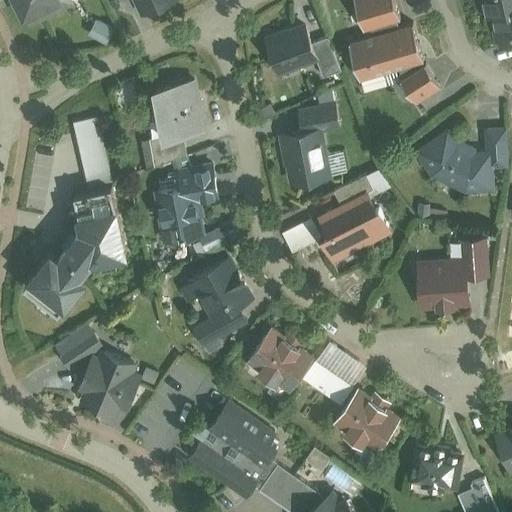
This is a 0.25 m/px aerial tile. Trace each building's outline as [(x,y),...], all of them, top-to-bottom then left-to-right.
[(16,0),(27,22),(74,0),(16,0)] [(135,0),(142,12),(168,0),(135,0)] [(397,0),(356,0),(364,27),(402,16),(397,0)] [(511,0),(484,0),(487,11),(492,10),(511,5),(511,0)] [(511,5),(492,10),(500,43),(511,39),(511,5)] [(311,20),(267,35),(280,71),(319,57),(324,72),(342,65),(330,31),(316,36),(311,20)] [(415,20),(351,37),(361,74),(425,57),(415,20)] [(97,23),(91,36),(108,44),(114,31),(97,23)] [(427,60),(402,76),(418,100),(443,84),(427,60)] [(199,73),(156,78),(165,132),(141,135),(146,166),(188,150),(184,129),(210,126),(205,88),(201,89),(199,73)] [(316,123),(279,129),(284,162),(287,162),(290,181),(331,174),(323,128),(342,125),(338,100),(313,104),(316,123)] [(98,113),(74,118),(90,181),(113,175),(98,113)] [(511,163),(509,123),(485,124),(485,144),(480,144),(453,130),(450,124),(417,147),(431,171),(437,170),(456,186),(496,186),(496,163),(511,163)] [(224,196),(223,191),(217,154),(180,160),(181,169),(168,171),(169,174),(159,176),(159,181),(152,182),(162,239),(204,232),(199,201),(224,196)] [(341,200),(319,211),(325,223),(320,225),(334,253),(336,252),(339,257),(392,232),(390,227),(396,224),(382,194),(375,197),(370,187),(374,185),(368,172),(335,188),(341,200)] [(117,196),(113,180),(77,188),(79,219),(71,231),(61,242),(55,238),(31,268),(33,271),(22,283),(61,313),(88,278),(85,275),(95,257),(131,251),(121,195),(117,196)] [(322,235),(313,215),(283,228),(292,249),(322,235)] [(223,225),(203,233),(209,247),(229,238),(223,225)] [(419,256),(422,306),(475,302),(473,273),(491,272),(488,234),(459,236),(460,253),(419,256)] [(234,252),(191,273),(213,317),(196,325),(205,342),(251,318),(242,301),(256,295),(234,252)] [(272,319),(247,360),(290,387),(316,347),(272,319)] [(61,353),(70,367),(104,344),(89,320),(72,330),(79,341),(61,353)] [(331,337),(305,374),(342,400),(368,364),(331,337)] [(94,351),(80,388),(87,390),(84,398),(100,405),(117,410),(120,403),(130,407),(146,364),(132,359),(133,356),(105,346),(102,354),(94,351)] [(359,384),(334,418),(375,448),(400,414),(359,384)] [(201,436),(188,455),(250,498),(259,484),(278,457),(271,452),(284,433),(228,395),(210,421),(203,416),(193,430),(201,436)] [(511,418),(496,425),(511,465),(511,418)] [(420,440),(415,477),(425,479),(424,483),(446,486),(446,482),(460,484),(465,447),(420,440)] [(323,489),(278,457),(259,484),(297,510),(295,511),(356,511),(336,480),(323,489)] [(501,511),(486,473),(472,479),(474,483),(460,489),(469,511),(501,511)]
